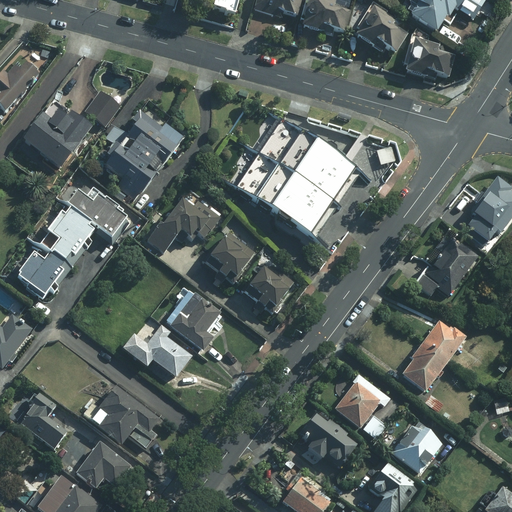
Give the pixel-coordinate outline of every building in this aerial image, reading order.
[(214,0),(211,15),(221,17),(220,19),(230,22),(235,0),(214,0)] [(255,0),(252,14),(274,20),(275,15),(295,21),(300,0),(255,0)] [(332,5),(315,0),(307,0),(298,31),(318,37),(319,32),(342,38),(349,14),(331,9),(332,5)] [(415,0),(403,20),(433,38),(443,21),(446,23),(454,11),(471,22),(484,2),(480,0),(415,0)] [(391,24),(371,12),(354,40),(374,52),(376,48),(392,58),(403,39),(388,29),(391,24)] [(427,83),(428,78),(447,82),(453,59),(434,54),(435,50),(412,44),(403,77),(427,83)] [(0,116),(35,79),(12,63),(0,76),(0,116)] [(120,110),(100,95),(82,119),(103,134),(120,110)] [(60,123),(51,117),(45,126),(35,119),(17,144),(56,173),(86,131),(65,116),(60,123)] [(131,201),(135,195),(137,197),(178,143),(160,129),(156,133),(133,116),(127,125),(131,128),(100,168),(119,182),(114,188),(131,201)] [(302,243),(349,173),(303,144),(278,125),(255,159),(274,172),(250,208),(302,243)] [(509,192),(494,181),(468,217),(481,227),(476,234),(493,246),(511,218),(511,198),(507,195),(509,192)] [(77,252),(75,251),(90,232),(106,244),(121,224),(116,220),(120,214),(90,192),(81,203),(73,197),(62,211),(66,213),(47,239),(55,245),(39,267),(28,259),(11,282),(39,302),(77,252)] [(188,212),(177,204),(145,245),(159,256),(175,235),(185,242),(191,234),(201,241),(217,220),(195,203),(188,212)] [(253,256),(225,236),(202,267),(230,287),(253,256)] [(429,271),(426,268),(412,287),(428,298),(434,290),(445,299),(474,260),(449,242),(429,271)] [(245,295),(256,303),(251,309),(260,316),(265,310),(271,315),(293,285),(267,265),(245,295)] [(199,355),(209,341),(203,336),(217,316),(191,297),(165,330),(199,355)] [(0,371),(29,333),(10,319),(0,332),(0,371)] [(461,342),(436,325),(398,380),(423,397),(461,342)] [(158,330),(144,349),(129,339),(119,353),(144,371),(148,366),(172,383),(188,360),(164,342),(168,337),(158,330)] [(17,381),(7,373),(0,381),(0,392),(5,396),(17,381)] [(377,406),(354,387),(332,415),(355,433),(377,406)] [(116,449),(124,439),(143,453),(155,436),(148,432),(156,421),(113,390),(86,427),(116,449)] [(442,407),(428,397),(422,406),(435,416),(442,407)] [(66,438),(42,421),(51,409),(36,398),(16,426),(55,454),(66,438)] [(507,401),(491,403),(493,418),(509,416),(507,401)] [(330,432),(313,420),(298,439),(308,446),(303,452),(318,463),(323,457),(326,459),(324,461),(332,467),(334,465),(337,468),(352,448),(342,441),(347,434),(335,425),(330,432)] [(439,447),(414,428),(390,460),(416,479),(439,447)] [(93,493),(101,482),(113,490),(128,470),(95,446),(72,477),(93,493)] [(385,496),(373,511),(399,511),(416,489),(385,468),(372,486),(385,496)] [(322,511),(328,505),(298,483),(279,509),(283,511),(322,511)] [(95,511),(98,509),(71,489),(54,511),(95,511)] [(511,511),(511,499),(500,490),(483,511),(511,511)]
